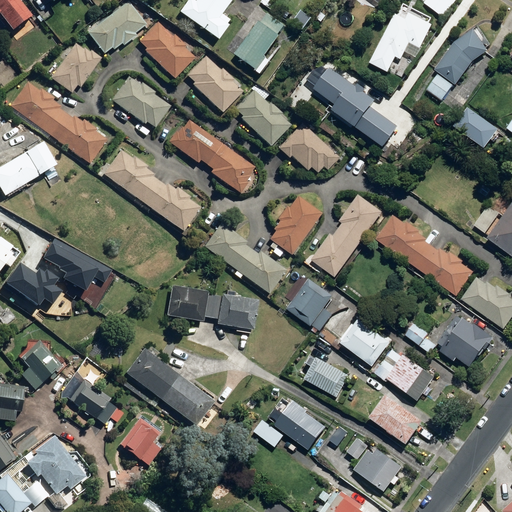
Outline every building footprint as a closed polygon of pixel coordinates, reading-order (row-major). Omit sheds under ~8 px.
[(31,19),(16,0),(0,0),(0,18),(11,34),(31,19)] [(189,0),(188,0),(178,14),(217,42),(228,28),(226,26),(229,22),(221,16),(233,0),(197,0),(195,3),(189,0)] [(422,0),(426,2),(424,4),(443,19),(456,2),(453,0),(422,0)] [(395,16),(377,50),(401,62),(405,54),(416,60),(421,51),(420,51),(433,28),(429,26),(432,20),(403,5),(397,17),(395,16)] [(138,39),(135,35),(146,28),(132,7),(89,35),(103,56),(121,44),(123,48),(138,39)] [(311,18),(302,12),(293,25),(302,31),(311,18)] [(259,23),(234,56),(257,73),(267,60),(264,59),(280,38),(278,36),(285,27),(268,14),(261,24),(259,23)] [(143,52),(173,81),(194,60),(184,50),(186,48),(174,36),(171,38),(157,23),(138,43),(145,50),(143,52)] [(454,86),(456,87),(474,63),(488,53),(474,32),(454,45),(434,72),(438,75),(427,91),(442,102),(454,86)] [(76,87),(78,89),(101,60),(78,42),(49,79),(70,96),(76,87)] [(220,72),(205,57),(186,77),(193,84),(191,86),(221,115),(242,93),(232,83),(234,81),(222,70),(220,72)] [(355,89),(329,69),(313,91),(335,107),(331,112),(383,149),(398,128),(371,109),(375,103),(364,95),(366,92),(357,86),(355,89)] [(128,78),(111,102),(144,126),(146,124),(154,130),(170,108),(154,96),(155,94),(142,84),(140,86),(128,78)] [(27,84),(9,108),(89,166),(107,142),(94,133),(95,130),(83,121),(81,124),(73,118),(72,120),(59,110),(60,108),(52,102),(54,100),(40,90),(39,92),(27,84)] [(253,92),(234,111),(242,118),(240,120),(269,149),(290,128),(280,118),(282,116),(270,104),(269,106),(256,93),(255,94),(253,92)] [(499,132),(467,109),(453,129),(485,152),(499,132)] [(254,169),(189,121),(183,129),(181,128),(177,134),(176,133),(168,143),(198,165),(200,162),(212,171),(210,174),(239,196),(247,185),(245,184),(250,178),(248,177),(254,169)] [(339,159),(302,124),(278,150),(289,160),(291,158),(307,173),(310,170),(316,176),(322,169),(326,173),(339,159)] [(511,138),(503,148),(511,154),(511,138)] [(0,168),(0,191),(4,198),(55,169),(41,145),(0,168)] [(121,152),(103,175),(182,234),(200,210),(188,201),(190,199),(176,189),(174,191),(146,170),(147,168),(134,158),(132,160),(121,152)] [(487,179),(477,194),(485,199),(495,185),(487,179)] [(335,280),(383,214),(374,208),(375,208),(367,202),(367,203),(358,197),(339,223),(342,226),(333,238),(330,236),(311,262),(335,280)] [(269,241),(291,257),(321,215),(297,198),(289,209),(286,208),(276,221),(279,223),(273,231),(275,233),(269,241)] [(511,207),(487,242),(511,259),(511,207)] [(499,215),(489,208),(476,227),(486,234),(499,215)] [(393,217),(376,242),(457,298),(474,273),(462,265),(464,263),(450,253),(448,255),(440,250),(438,252),(426,243),(427,241),(419,236),(421,233),(407,223),(405,225),(393,217)] [(221,224),(203,249),(269,296),(286,272),(260,252),(257,256),(245,247),(247,243),(221,224)] [(0,281),(21,254),(0,238),(0,281)] [(477,280),(461,302),(504,331),(511,319),(511,300),(510,299),(511,297),(497,287),(495,289),(487,283),(485,285),(477,280)] [(334,300),(309,281),(286,311),(318,335),(333,316),(326,311),(334,300)] [(165,318),(202,324),(203,318),(207,295),(207,294),(170,288),(165,318)] [(218,321),(222,298),(207,295),(203,318),(218,321)] [(253,332),(258,302),(222,296),(222,298),(218,321),(217,326),(253,332)] [(486,354),(495,341),(464,320),(462,322),(457,318),(438,346),(444,349),(441,354),(454,363),(456,360),(471,370),(483,352),(486,354)] [(389,345),(359,323),(355,327),(352,325),(340,343),(343,345),(341,347),(371,370),(387,348),(389,345)] [(429,335),(414,325),(405,338),(420,348),(426,339),(429,335)] [(96,364),(109,344),(99,338),(86,358),(96,364)] [(420,348),(430,355),(436,347),(426,339),(420,348)] [(38,346),(19,364),(26,370),(19,377),(33,391),(58,367),(38,346)] [(385,383),(402,359),(387,348),(371,370),(370,372),(385,383)] [(213,404),(143,350),(125,374),(195,428),(213,404)] [(429,389),(435,380),(404,357),(386,381),(418,404),(424,395),(427,398),(432,391),(429,389)] [(316,361),(305,383),(338,401),(350,378),(316,361)] [(107,404),(110,400),(76,374),(65,388),(60,395),(72,404),(77,398),(99,415),(117,429),(128,414),(124,411),(121,415),(107,404)] [(5,386),(0,386),(0,422),(15,424),(15,413),(21,414),(23,388),(5,386)] [(386,398),(369,422),(407,448),(423,424),(386,398)] [(294,402),(275,428),(309,452),(326,428),(306,414),(308,412),(294,402)] [(119,447),(128,453),(125,457),(147,471),(161,450),(152,443),(159,433),(138,419),(119,447)] [(284,438),(263,422),(254,435),(275,450),(284,438)] [(102,430),(95,424),(86,436),(93,442),(102,430)] [(348,435),(339,428),(329,442),(337,448),(348,435)] [(54,438),(32,454),(31,453),(24,458),(27,463),(24,465),(35,479),(39,484),(37,486),(55,511),(61,511),(87,492),(80,483),(85,479),(54,438)] [(0,440),(0,472),(15,460),(0,440)] [(358,462),(368,448),(358,440),(347,454),(358,462)] [(368,452),(354,472),(384,494),(402,470),(377,451),(373,456),(368,452)] [(0,482),(0,511),(22,511),(31,505),(7,477),(0,482)] [(330,498),(323,492),(318,499),(325,504),(330,498)] [(359,511),(362,508),(343,494),(342,496),(337,492),(321,511),(359,511)] [(167,511),(149,498),(138,511),(167,511)] [(511,511),(511,502),(501,511),(511,511)]
